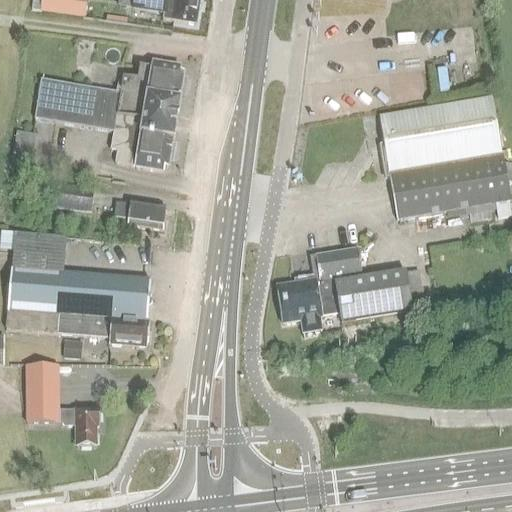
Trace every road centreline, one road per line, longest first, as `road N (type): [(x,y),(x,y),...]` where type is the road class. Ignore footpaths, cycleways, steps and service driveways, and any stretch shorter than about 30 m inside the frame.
road 1 (tertiary): [(255,57),(205,385),(201,504)]
road 2 (tertiary): [(228,501),(230,323),(255,57)]
road 3 (unclassified): [(175,384),(219,51)]
road 4 (primary): [(511,466),(228,501)]
road 5 (unknown): [(219,51),(0,21)]
road 6 (unclassified): [(266,245),(295,63)]
